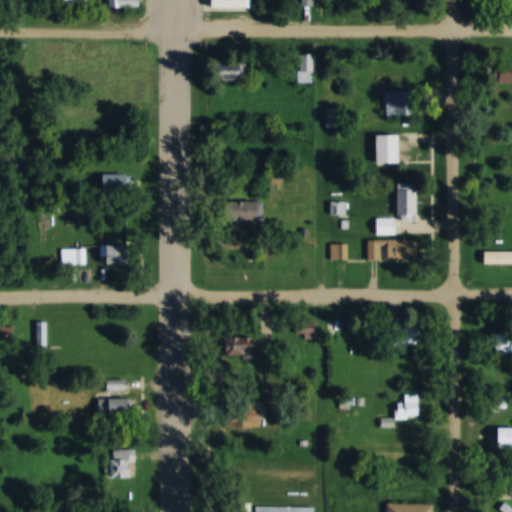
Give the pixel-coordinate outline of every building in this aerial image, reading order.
[(142,10),(142,0),(110,0),(110,10),(142,10)] [(249,9),(248,0),(209,0),(210,9),(249,9)] [(312,55),(296,55),(296,84),(312,84),(312,55)] [(244,81),(244,64),(227,64),(227,81),(244,81)] [(511,64),(502,64),(502,85),(511,84),(511,64)] [(419,92),(384,92),(384,115),(419,115),(419,92)] [(338,126),(338,110),(324,110),(324,127),(338,126)] [(400,135),(373,135),(373,164),(400,164),(400,135)] [(103,176),(103,193),(131,193),(131,176),(103,176)] [(373,237),(397,236),(397,221),(418,221),(417,184),(395,185),(395,219),(373,219),(373,237)] [(263,203),(238,203),(239,222),(263,222),(263,203)] [(364,263),(419,262),(419,240),(364,241),(364,263)] [(131,246),(98,246),(98,266),(131,266),(131,246)] [(328,246),(328,261),(347,261),(347,246),(328,246)] [(482,264),(511,264),(511,251),(482,252),(482,264)] [(35,347),(46,347),(46,323),(35,323),(35,347)] [(495,354),(511,354),(511,333),(495,334),(495,354)] [(116,355),(116,334),(85,334),(85,355),(116,355)] [(228,339),(228,357),(259,357),(259,339),(228,339)] [(96,417),(134,417),(134,400),(96,400),(96,417)] [(36,434),(36,443),(51,443),(51,434),(36,434)] [(134,478),(134,451),(109,451),(109,478),(134,478)] [(511,511),(511,508),(506,502),(496,511),(511,511)]
